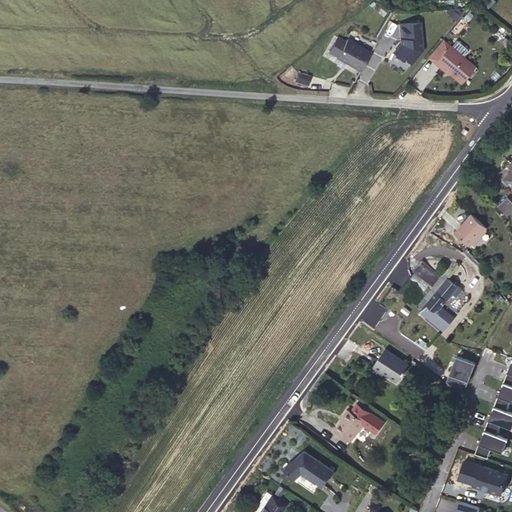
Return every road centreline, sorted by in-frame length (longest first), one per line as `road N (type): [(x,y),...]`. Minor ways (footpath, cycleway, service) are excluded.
road 1 (residential): [(501,106),(0,78)]
road 2 (tertiary): [(207,511),(501,106)]
road 3 (residential): [(488,355),(425,511)]
